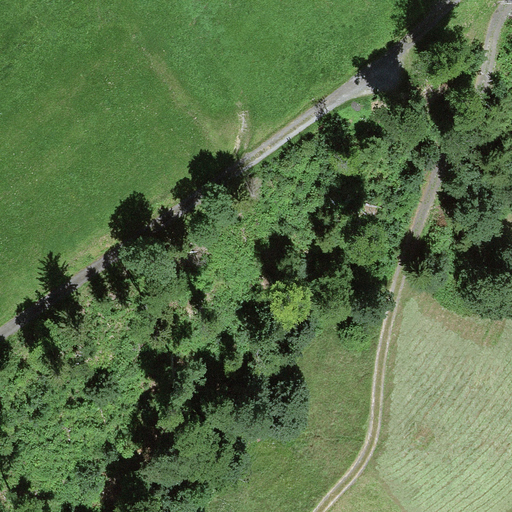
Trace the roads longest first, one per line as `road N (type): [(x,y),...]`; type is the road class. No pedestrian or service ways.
road 1 (track): [(451,0),(359,79),(0,331)]
road 2 (track): [(319,511),(370,445),(387,318),(427,205),(511,21)]
